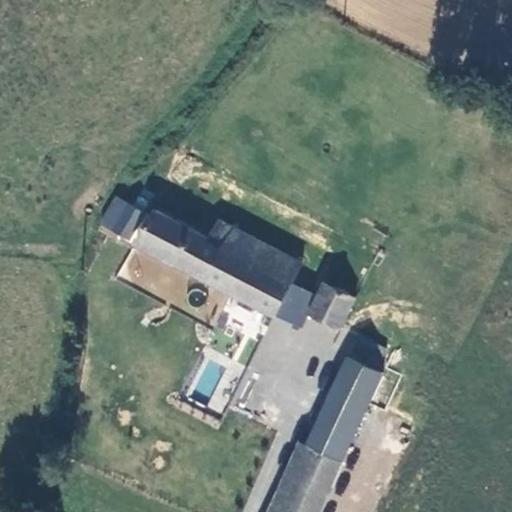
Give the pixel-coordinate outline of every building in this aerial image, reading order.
[(139,211),(111,195),(96,222),(124,238),(139,211)] [(207,237),(155,206),(134,242),(170,263),(172,259),(297,334),(309,314),(337,331),(355,301),(326,284),(317,298),(291,283),(301,266),(218,218),(207,237)] [(359,338),(268,511),(319,511),(352,452),(378,404),(389,377),(373,368),(381,349),(359,338)] [(421,392),(389,377),(378,404),(411,417),(421,392)] [(352,452),(319,511),(359,511),(383,469),(352,452)] [(460,511),(463,511),(511,511),(511,466),(487,455),(460,511)] [(228,511),(235,497),(208,484),(194,511),(228,511)]
